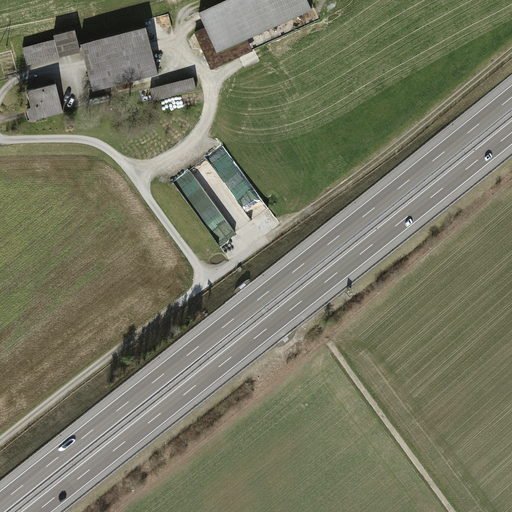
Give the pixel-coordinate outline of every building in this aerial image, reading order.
[(196,32),(212,68),(250,50),(244,38),(311,9),(306,0),(222,0),(198,11),(206,28),(196,32)] [(145,25),(81,42),(93,89),(157,72),(145,25)] [(24,47),(28,63),(80,50),(74,29),(54,34),(55,39),(24,47)] [(152,88),(155,99),(196,88),(193,77),(152,88)] [(27,107),(30,119),(64,111),(56,83),(27,91),(31,106),(27,107)] [(193,170),(177,180),(204,220),(210,216),(220,209),(235,233),(253,221),(228,182),(217,190),(209,178),(201,183),(193,170)] [(216,224),(222,239),(234,233),(227,218),(216,224)]
